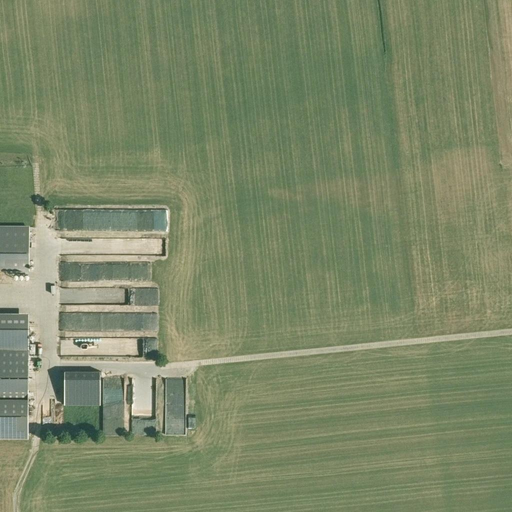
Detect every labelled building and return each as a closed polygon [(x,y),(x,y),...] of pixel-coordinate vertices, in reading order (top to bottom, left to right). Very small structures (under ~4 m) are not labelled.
[(0,226),(0,268),(30,269),(30,226),(0,226)] [(0,435),(28,436),(29,313),(0,312),(0,435)] [(154,318),(144,318),(145,329),(154,328),(154,318)] [(65,403),(102,403),(103,370),(65,369),(65,403)] [(107,381),(107,411),(127,411),(128,385),(123,385),(123,381),(107,381)]
